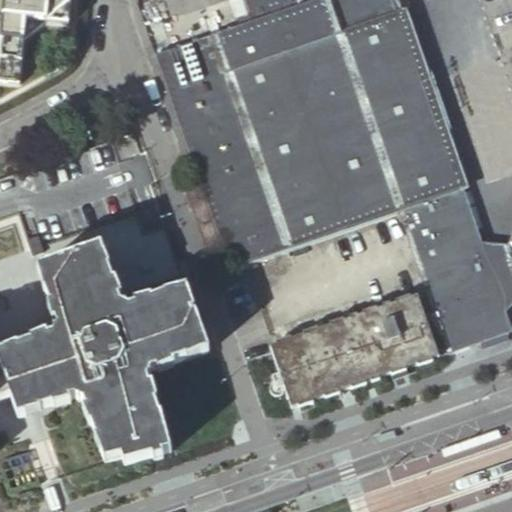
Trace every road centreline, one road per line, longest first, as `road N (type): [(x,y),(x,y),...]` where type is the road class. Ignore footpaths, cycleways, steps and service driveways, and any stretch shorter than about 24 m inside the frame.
road 1 (secondary): [(511,414),(229,511)]
road 2 (residential): [(0,138),(96,75),(114,0)]
